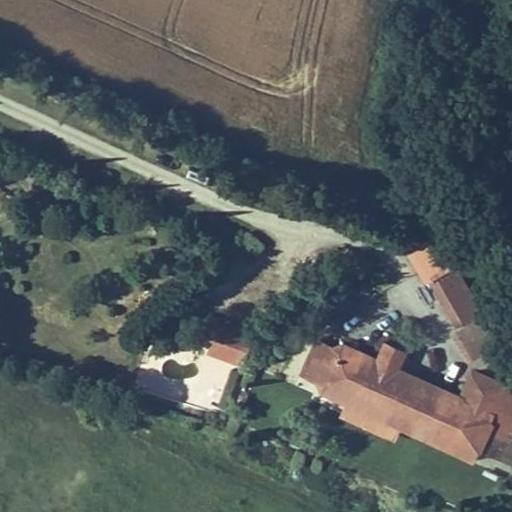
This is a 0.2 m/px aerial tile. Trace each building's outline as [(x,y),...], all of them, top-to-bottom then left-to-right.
[(433,243),(417,254),(449,302),(468,292),(433,243)] [(203,349),(238,365),(252,334),(217,318),(203,349)] [(308,377),(342,390),(347,376),(447,414),(442,427),(468,438),(479,407),(497,414),(504,396),(498,395),(502,386),(488,381),(494,368),(496,362),(461,349),(450,378),(386,353),(392,333),(372,324),(364,343),(338,334),(336,339),(312,329),(298,365),(310,370),(308,377)] [(488,381),(502,386),(508,371),(494,368),(488,381)] [(347,376),(342,390),(442,427),(447,414),(347,376)]
